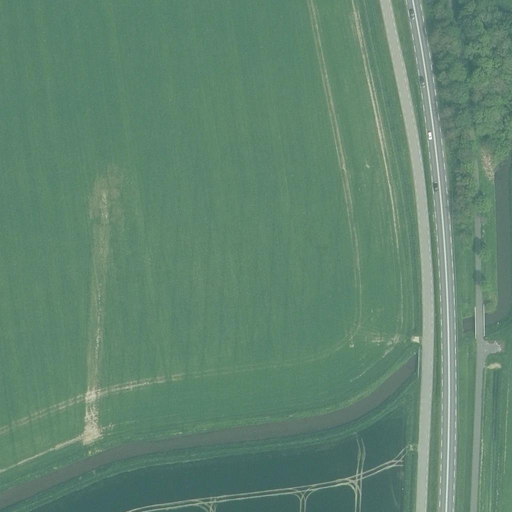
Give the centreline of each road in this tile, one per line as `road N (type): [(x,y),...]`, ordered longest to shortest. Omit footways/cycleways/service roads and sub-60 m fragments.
road 1 (unclassified): [(421,511),(425,241),(384,0)]
road 2 (primary): [(445,511),(438,181),(412,0)]
road 3 (unclassified): [(479,304),(470,118),(450,0)]
road 4 (unclassified): [(472,511),(479,338)]
